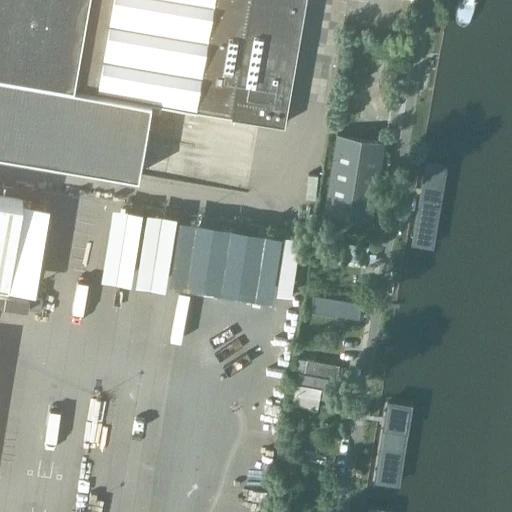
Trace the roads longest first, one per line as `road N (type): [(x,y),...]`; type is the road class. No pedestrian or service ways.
road 1 (unclassified): [(420,0),(336,511)]
road 2 (unknown): [(323,0),(303,156),(283,182),(246,197),(0,176)]
road 3 (unknown): [(128,511),(144,404),(137,373),(121,354),(88,345),(69,352),(50,376),(33,511)]
